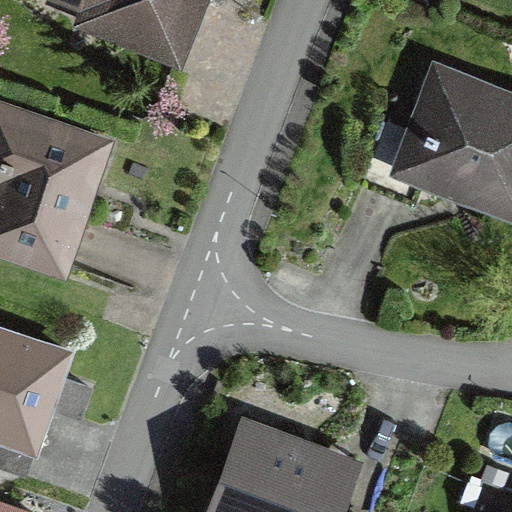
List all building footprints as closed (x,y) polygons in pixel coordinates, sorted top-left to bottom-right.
[(196,0),(112,0),(125,5),(112,35),(173,60),(196,0)] [(511,216),(511,98),(432,68),(407,134),(377,122),(353,183),(409,204),(419,181),(511,216)] [(89,180),(103,141),(0,105),(0,164),(7,167),(0,188),(0,241),(60,263),(89,180)] [(69,353),(0,329),(0,437),(35,449),(57,387),(69,353)] [(363,455),(240,411),(203,511),(359,511),(345,507),(363,455)] [(503,488),(509,469),(486,462),(480,480),(503,488)] [(468,481),(461,500),(474,505),(481,486),(468,481)] [(0,511),(14,511),(18,502),(0,495),(0,511)]
